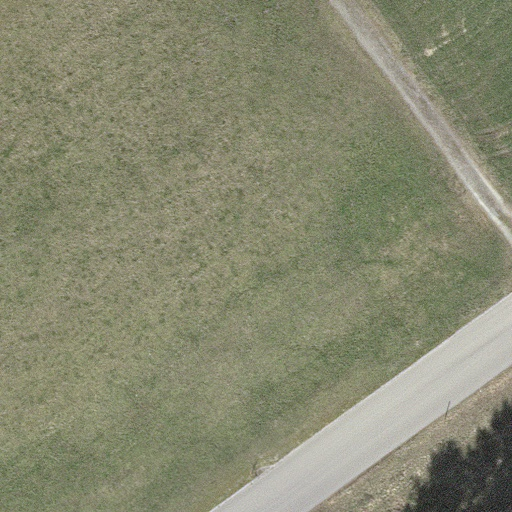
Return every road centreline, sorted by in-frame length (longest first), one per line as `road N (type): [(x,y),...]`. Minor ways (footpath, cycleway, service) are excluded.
road 1 (tertiary): [(275,511),(511,338)]
road 2 (track): [(511,223),(343,0)]
